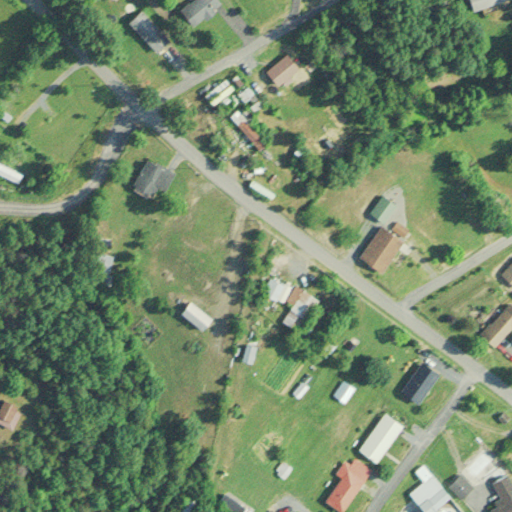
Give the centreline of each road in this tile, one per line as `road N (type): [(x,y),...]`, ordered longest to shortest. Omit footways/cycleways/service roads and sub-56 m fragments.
road 1 (residential): [(511,396),(227,185),(31,0)]
road 2 (residential): [(140,109),(322,0)]
road 3 (track): [(0,202),(55,204),(91,186),(140,109)]
road 4 (residential): [(367,511),(476,366)]
road 5 (residential): [(511,235),(395,308)]
